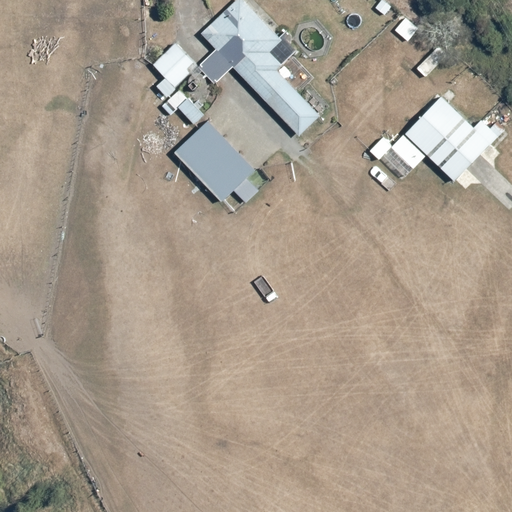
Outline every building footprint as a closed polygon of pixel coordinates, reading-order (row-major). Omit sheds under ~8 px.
[(199,68),(208,77),(216,85),(234,67),(301,137),(322,116),(279,71),(296,55),(243,0),(238,0),(203,34),(218,49),(199,68)] [(410,13),(394,32),(408,44),(424,26),(410,13)] [(196,104),(216,85),(199,68),(175,43),(153,65),(166,78),(157,88),(170,101),(167,104),(176,114),(180,110),(195,125),(205,114),(196,104)] [(415,67),(427,81),(447,62),(435,49),(415,67)] [(501,136),(484,120),(476,129),(441,96),(406,134),(393,148),(381,137),(372,146),(368,151),(380,162),(384,158),(406,179),(429,156),(457,183),(501,136)] [(224,203),(236,192),(248,205),(260,193),(248,180),(258,170),(211,121),(177,154),(224,203)]
